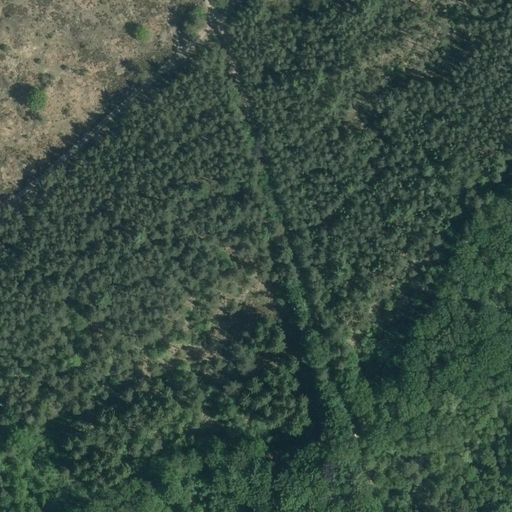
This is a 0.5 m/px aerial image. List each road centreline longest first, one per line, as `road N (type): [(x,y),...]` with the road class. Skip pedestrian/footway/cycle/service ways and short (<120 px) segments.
road 1 (track): [(380,511),(218,16)]
road 2 (track): [(0,205),(218,16)]
